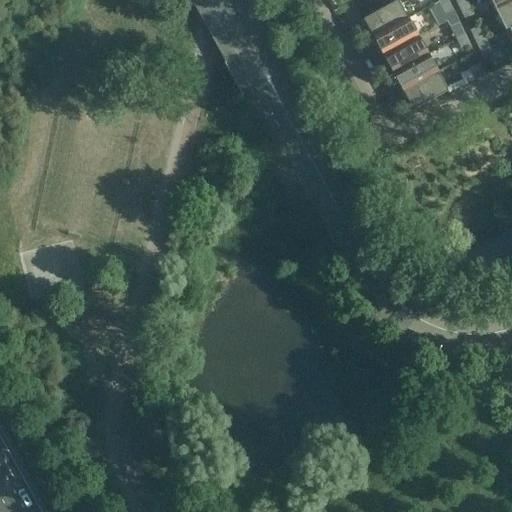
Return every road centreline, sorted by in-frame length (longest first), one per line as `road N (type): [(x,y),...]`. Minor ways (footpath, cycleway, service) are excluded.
road 1 (tertiary): [(274,93),(395,301),(448,332),(511,329)]
road 2 (residential): [(511,83),(394,137),(315,0)]
